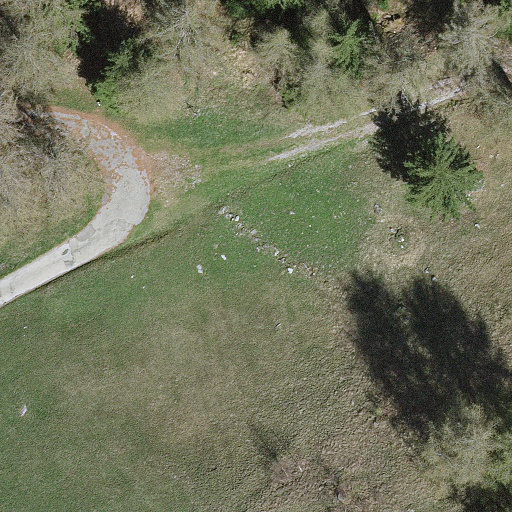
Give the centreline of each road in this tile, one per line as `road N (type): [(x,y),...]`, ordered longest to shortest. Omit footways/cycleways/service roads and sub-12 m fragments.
road 1 (track): [(126,185),(511,78)]
road 2 (track): [(0,121),(88,140),(126,185),(96,248),(0,306)]
